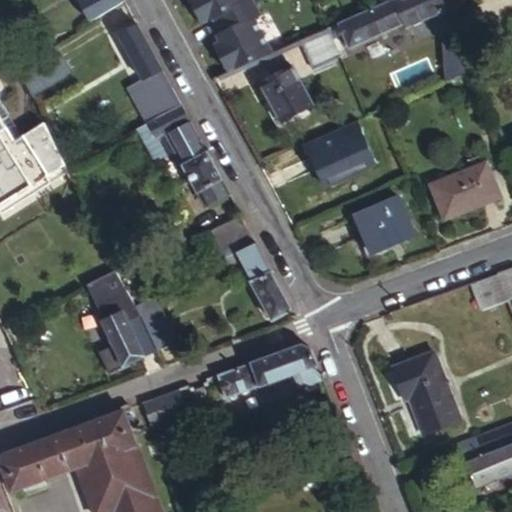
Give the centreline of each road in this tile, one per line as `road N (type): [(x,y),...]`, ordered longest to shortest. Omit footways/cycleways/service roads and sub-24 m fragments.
road 1 (residential): [(152,0),(328,318)]
road 2 (residential): [(328,318),(0,439)]
road 3 (residential): [(328,318),(401,511)]
road 4 (residential): [(328,318),(511,250)]
